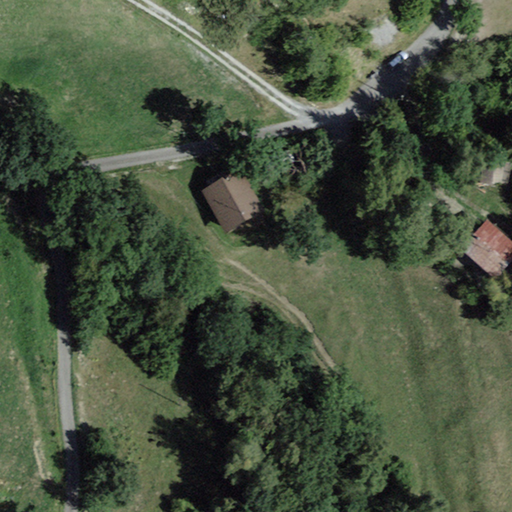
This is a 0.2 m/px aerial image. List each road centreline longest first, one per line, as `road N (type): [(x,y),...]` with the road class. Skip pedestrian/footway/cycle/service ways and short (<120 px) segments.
road 1 (track): [(450,0),(429,50),(320,127),(66,173),(55,183),(47,226),(60,276),(74,511)]
road 2 (track): [(132,0),(316,127)]
